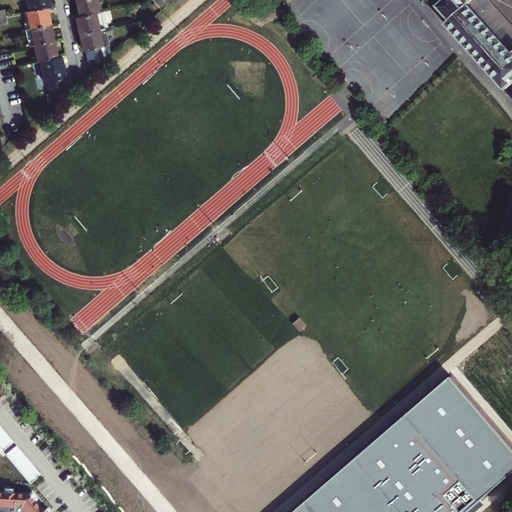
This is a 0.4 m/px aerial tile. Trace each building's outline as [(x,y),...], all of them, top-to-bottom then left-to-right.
[(29,0),(31,10),(46,7),(51,6),(49,0),(29,0)] [(76,0),(80,16),(98,13),(96,2),(99,1),(101,1),(100,0),(76,0)] [(172,0),(162,0),(157,5),(161,10),(173,0),(172,0)] [(511,0),(447,0),(439,8),(452,23),(448,27),(452,32),(506,90),(511,84),(511,52),(469,5),(473,0),(511,0)] [(473,0),(469,5),(511,52),(511,25),(488,0),(473,0)] [(27,22),(29,28),(49,24),(46,7),(31,10),(30,11),(32,21),(29,22),(27,22)] [(80,34),(104,29),(107,29),(103,12),(101,12),(98,13),(80,16),(77,17),(80,34)] [(34,45),(37,45),(53,42),(49,24),(29,28),(32,46),(34,45)] [(80,34),(84,52),(88,51),(92,69),(105,58),(101,36),(105,35),(104,29),(80,34)] [(56,59),(53,42),(37,45),(39,56),(36,56),(35,57),(36,63),(41,62),(45,61),(56,59)] [(66,79),(62,57),(56,59),(45,61),(48,73),(44,74),(46,84),(47,84),(51,105),(64,94),(61,80),(66,79)] [(306,325),(299,317),(292,323),(299,331),(306,325)] [(294,511),(468,511),(511,474),(511,446),(451,377),(294,511)] [(0,452),(14,442),(0,425),(0,452)] [(41,474),(16,445),(6,454),(30,483),(41,474)] [(0,511),(45,511),(41,507),(40,507),(28,493),(0,491),(0,511)]
